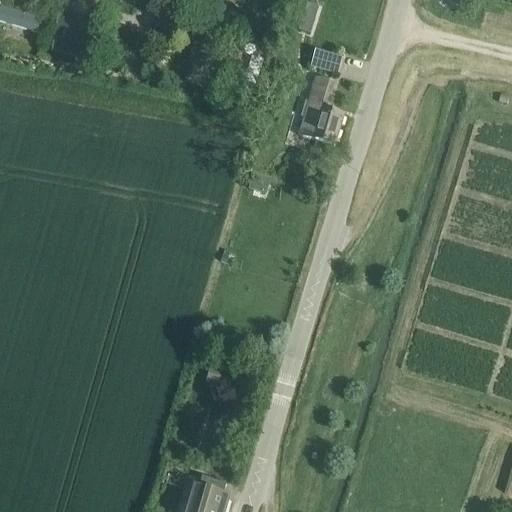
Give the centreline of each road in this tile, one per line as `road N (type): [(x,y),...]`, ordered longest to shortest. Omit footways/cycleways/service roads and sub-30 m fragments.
road 1 (unclassified): [(247,511),(403,0)]
road 2 (track): [(393,32),(511,58)]
